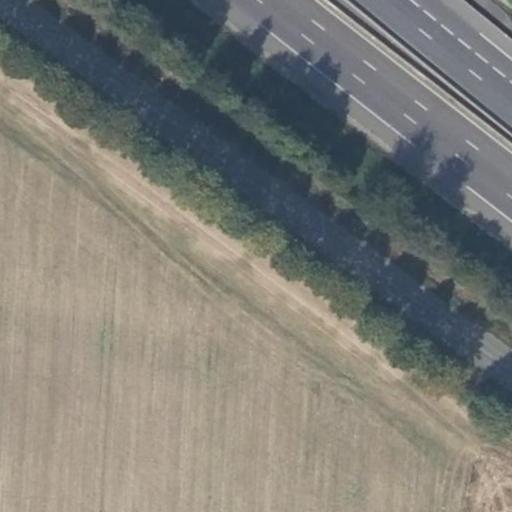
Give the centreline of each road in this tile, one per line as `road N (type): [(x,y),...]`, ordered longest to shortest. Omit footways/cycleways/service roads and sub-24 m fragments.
road 1 (tertiary): [(5,0),(511,376)]
road 2 (trunk): [(274,0),(511,187)]
road 3 (trunk): [(511,86),(403,0)]
